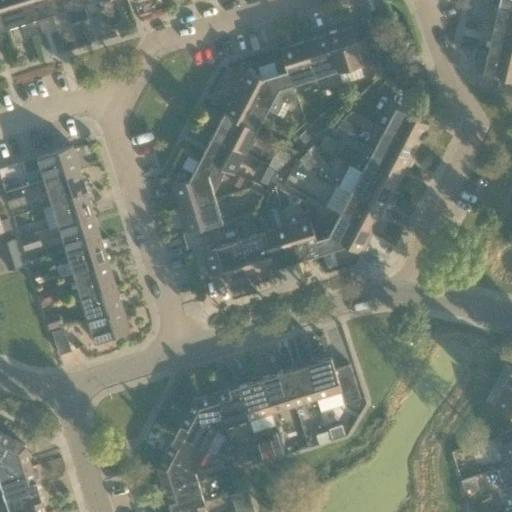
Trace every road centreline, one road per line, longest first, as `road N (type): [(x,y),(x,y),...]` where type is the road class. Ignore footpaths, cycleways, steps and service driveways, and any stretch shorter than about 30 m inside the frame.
road 1 (residential): [(414,294),(419,239),(472,125),(446,80),(419,0)]
road 2 (residential): [(107,119),(117,84),(159,47),(303,0)]
road 3 (residential): [(414,294),(362,295),(179,351)]
road 4 (residential): [(179,351),(107,119)]
road 5 (residential): [(179,351),(88,381),(56,406)]
